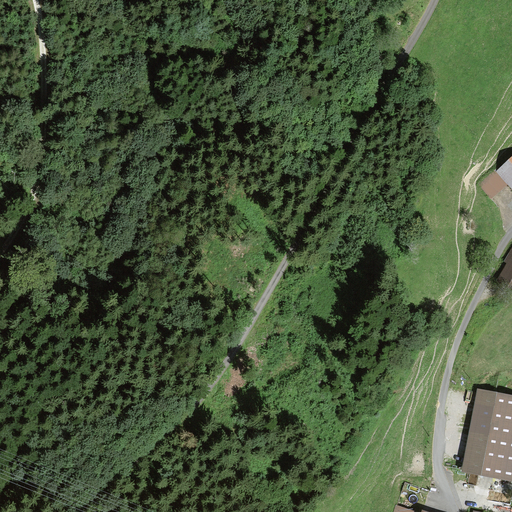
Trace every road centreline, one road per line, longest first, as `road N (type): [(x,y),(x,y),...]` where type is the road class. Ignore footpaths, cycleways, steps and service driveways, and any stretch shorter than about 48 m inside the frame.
road 1 (residential): [(432,0),(251,329),(188,410),(74,511)]
road 2 (track): [(0,255),(30,203),(42,153),(36,0)]
